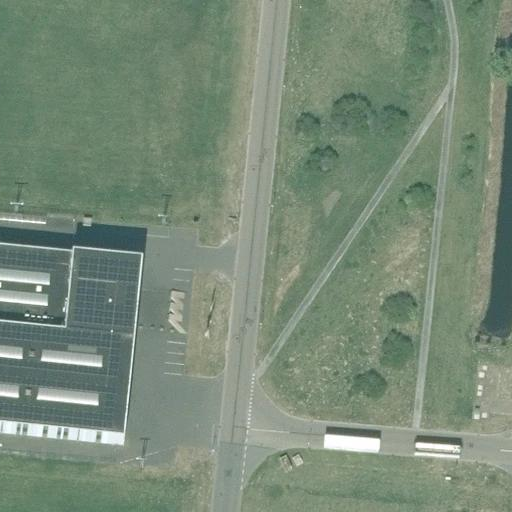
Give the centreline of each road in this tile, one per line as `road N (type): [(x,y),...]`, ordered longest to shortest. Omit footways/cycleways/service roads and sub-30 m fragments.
road 1 (unclassified): [(277,0),(233,430)]
road 2 (unclassified): [(233,430),(511,455)]
